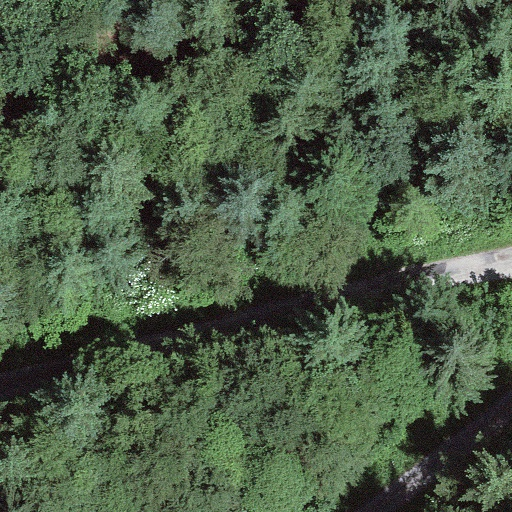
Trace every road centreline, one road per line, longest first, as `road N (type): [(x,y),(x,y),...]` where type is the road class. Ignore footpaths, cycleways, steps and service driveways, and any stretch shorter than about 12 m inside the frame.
road 1 (track): [(0,386),(511,269)]
road 2 (track): [(511,396),(369,511)]
